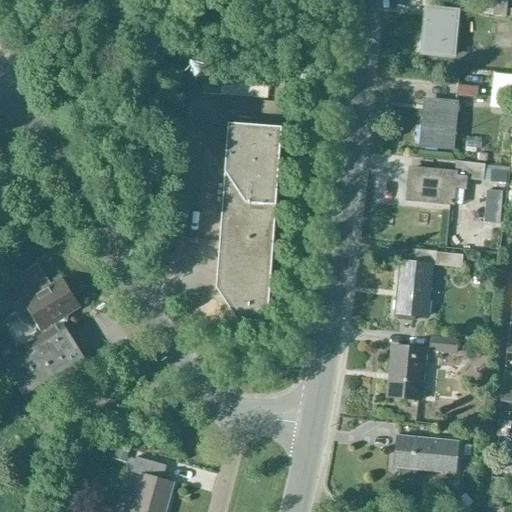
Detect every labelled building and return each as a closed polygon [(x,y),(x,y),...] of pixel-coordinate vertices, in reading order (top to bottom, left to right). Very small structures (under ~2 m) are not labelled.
[(492,18),(493,0),(481,0),(480,17),(492,18)] [(493,0),(492,18),(505,20),(507,0),(493,0)] [(422,57),(452,61),(457,16),(439,14),(438,23),(426,22),(422,57)] [(143,44),(141,74),(161,75),(162,45),(143,44)] [(203,96),(221,97),(222,71),(205,70),(203,96)] [(236,323),(266,325),(280,131),(285,74),(276,73),(274,103),(262,102),(260,129),(227,127),(215,291),(220,299),(219,313),(230,315),(236,323)] [(511,76),(494,75),(492,99),(510,101),(511,85),(511,76)] [(457,86),(456,97),(477,99),(478,88),(457,86)] [(421,149),(451,152),(456,108),(437,106),(436,116),(424,114),(421,149)] [(451,208),(453,190),(464,191),(465,182),(482,184),(484,167),(455,164),(453,177),(409,172),(406,203),(451,208)] [(492,172),(491,182),(505,183),(506,173),(492,172)] [(487,192),(486,208),(501,209),(502,193),(487,192)] [(436,254),(435,267),(461,269),(463,256),(436,254)] [(394,316),(426,320),(432,268),(399,265),(394,316)] [(61,281),(49,288),(36,267),(9,284),(43,337),(0,364),(26,405),(87,366),(59,322),(79,310),(61,281)] [(430,337),(429,352),(456,355),(458,339),(430,337)] [(393,400),(420,403),(425,353),(391,349),(388,377),(396,378),(393,400)] [(501,391),(511,392),(511,373),(504,373),(501,391)] [(511,392),(501,391),(500,403),(511,404),(511,392)] [(496,437),(509,438),(511,423),(498,422),(496,437)] [(425,473),(426,464),(435,465),(434,470),(455,472),(458,445),(396,438),(393,469),(400,470),(399,473),(403,478),(413,479),(417,475),(418,472),(425,473)] [(126,459),(129,450),(116,447),(114,455),(126,459)] [(494,457),(492,466),(502,467),(503,458),(494,457)] [(131,511),(165,511),(173,486),(162,483),(166,468),(135,460),(131,474),(141,477),(131,511)] [(476,480),(477,469),(469,468),(468,479),(476,480)] [(489,497),(501,498),(504,480),(491,478),(489,497)] [(465,495),(457,501),(465,510),(472,505),(465,495)] [(501,498),(489,497),(487,508),(500,510),(501,498)]
